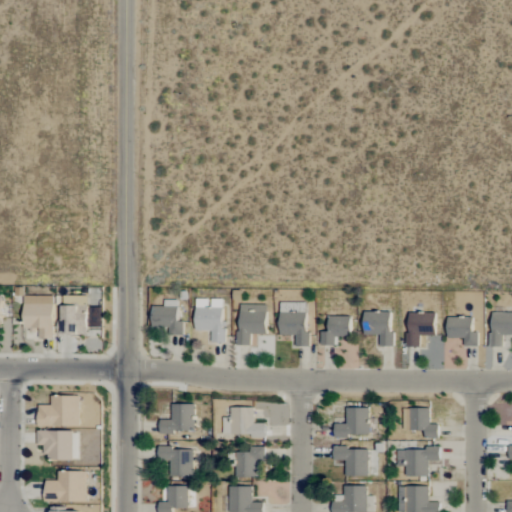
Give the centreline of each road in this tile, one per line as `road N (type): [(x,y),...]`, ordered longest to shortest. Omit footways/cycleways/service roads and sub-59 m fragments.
road 1 (residential): [(511,373),(477,380),(300,378),(0,367)]
road 2 (residential): [(129,511),(129,0)]
road 3 (residential): [(477,380),(472,511),(300,378)]
road 4 (residential): [(13,368),(11,511)]
